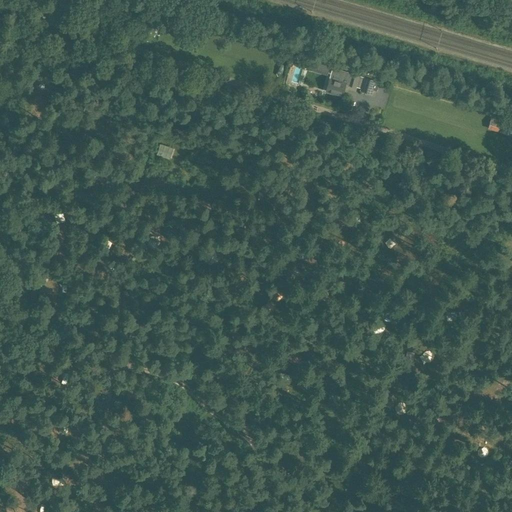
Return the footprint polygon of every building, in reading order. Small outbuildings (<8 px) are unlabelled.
[(309,62),(308,71),(328,73),(329,64),(309,62)] [(348,78),(331,73),(325,92),(342,97),(348,78)] [(376,82),(364,78),(360,77),(350,74),(347,85),(360,89),(360,91),(372,94),(376,82)] [(501,133),(504,122),(500,121),(491,118),(488,129),(497,132),(498,132),(501,133),(500,133),(501,133)] [(511,119),(505,118),(504,122),(501,133),(511,136),(511,132),(511,119)] [(160,143),(157,154),(170,157),(173,146),(160,143)] [(152,248),(161,245),(156,234),(148,238),(152,248)] [(425,291),(435,287),(432,280),(423,283),(425,291)] [(486,455),(492,452),(487,444),(481,448),(486,455)]
